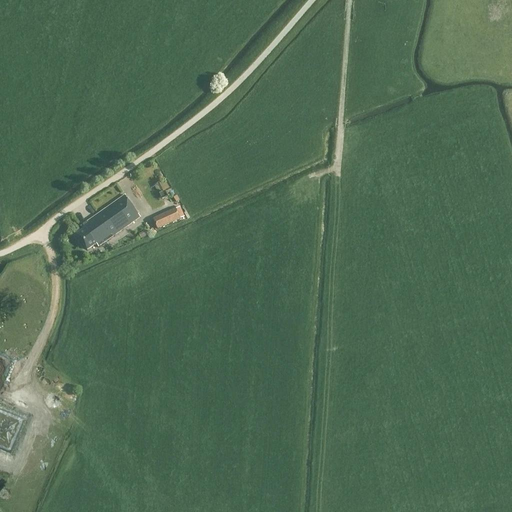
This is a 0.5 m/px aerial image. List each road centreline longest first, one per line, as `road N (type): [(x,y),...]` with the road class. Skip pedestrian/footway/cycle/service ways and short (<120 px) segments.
road 1 (unclassified): [(0,253),(215,103),(310,0)]
road 2 (track): [(42,231),(56,283),(54,310),(19,393),(74,418)]
